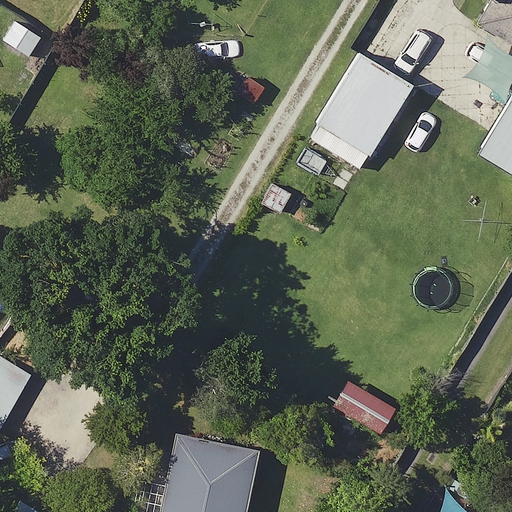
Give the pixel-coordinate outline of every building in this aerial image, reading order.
[(511,0),(490,0),(474,27),(511,49),(511,100),(479,156),(511,175),(511,0)] [(419,28),(391,11),(371,43),(400,60),(419,28)] [(416,87),(362,56),(311,142),(366,174),(416,87)] [(0,425),(25,391),(0,372),(0,425)] [(251,511),(265,453),(181,434),(162,511),(251,511)]
